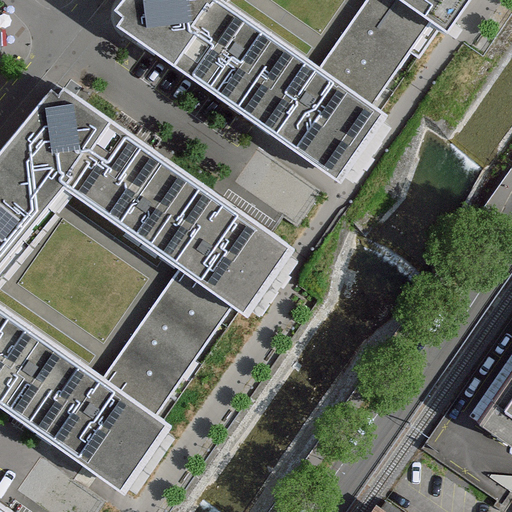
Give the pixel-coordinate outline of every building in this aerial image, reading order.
[(223,0),(124,0),(120,11),(123,22),(130,33),(174,64),(223,0)] [(321,63),(232,0),(223,0),(174,64),(272,133),(321,63)] [(400,0),(364,0),(321,63),(373,99),(428,19),(400,0)] [(469,0),(400,0),(428,19),(453,34),(461,23),(455,19),(469,0)] [(0,45),(12,31),(0,21),(0,45)] [(373,99),(321,63),(272,133),(335,176),(387,111),(373,99)] [(70,180),(110,121),(63,94),(22,144),(70,180)] [(125,218),(166,160),(110,121),(70,180),(125,218)] [(0,280),(70,180),(22,144),(0,169),(0,280)] [(185,260),(226,201),(166,160),(125,218),(185,260)] [(226,201),(185,260),(148,314),(198,348),(276,236),(226,201)] [(0,394),(0,395),(46,328),(0,296),(0,394)] [(198,348),(148,314),(108,371),(62,437),(112,472),(198,348)] [(108,371),(46,328),(0,395),(62,437),(108,371)] [(511,365),(476,417),(510,441),(511,441),(511,365)] [(392,511),(378,502),(371,511),(392,511)]
